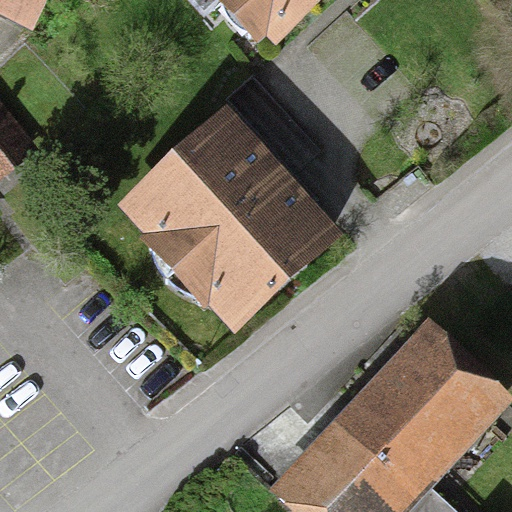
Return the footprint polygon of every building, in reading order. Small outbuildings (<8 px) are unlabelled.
[(47,0),(2,0),(38,18),(47,0)] [(324,0),(187,0),(250,68),(324,0)] [(0,181),(34,154),(0,113),(0,181)] [(328,238),(220,117),(126,200),(234,321),(328,238)] [(423,347),(285,492),(305,511),(462,511),(431,482),(495,416),(423,347)]
